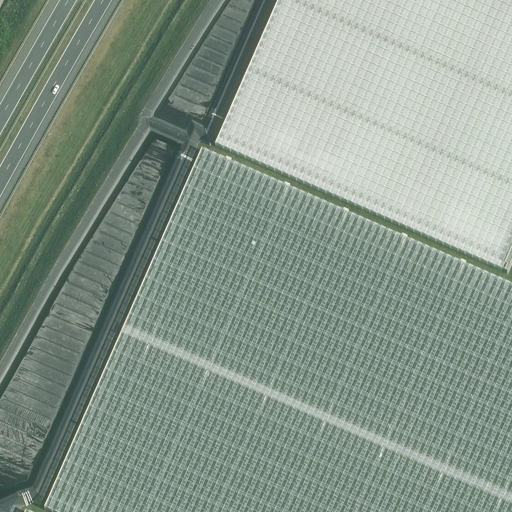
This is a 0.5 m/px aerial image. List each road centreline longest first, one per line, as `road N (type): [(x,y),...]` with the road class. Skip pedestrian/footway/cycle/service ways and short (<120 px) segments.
road 1 (track): [(0,304),(178,0)]
road 2 (motorway): [(0,187),(104,0)]
road 3 (motorway): [(70,0),(0,124)]
